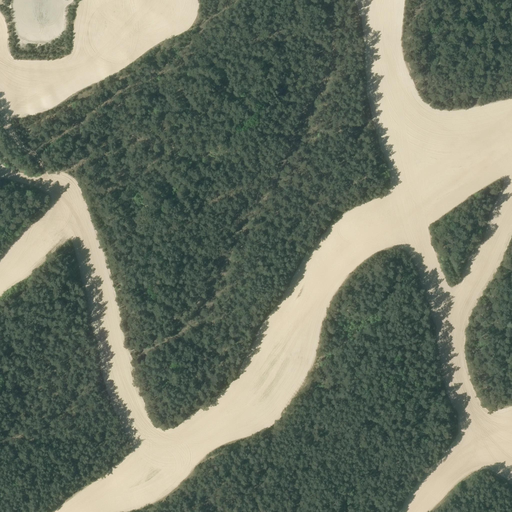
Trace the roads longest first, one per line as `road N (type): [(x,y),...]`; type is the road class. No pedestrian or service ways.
road 1 (track): [(511,122),(327,263),(272,376),(235,415),(88,511)]
road 2 (track): [(160,468),(126,395),(72,200),(64,190),(0,171)]
road 3 (track): [(511,443),(487,441),(478,428),(456,379),(450,332),(511,204)]
